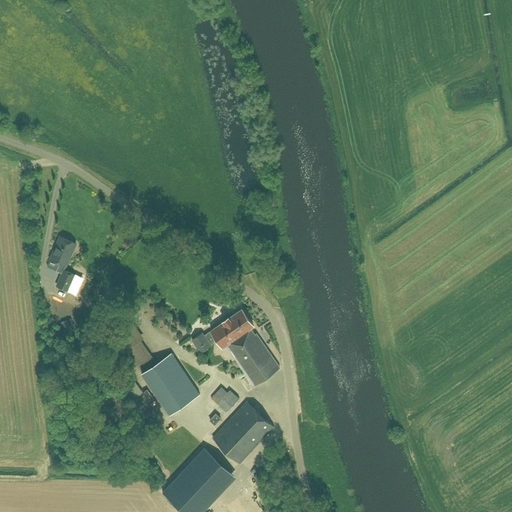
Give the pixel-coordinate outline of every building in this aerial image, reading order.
[(60,237),(50,260),(59,264),(56,271),(62,274),(60,279),(57,286),(68,291),(71,284),(75,275),(64,270),(76,244),(60,237)] [(253,386),(266,377),(279,368),(256,334),(255,335),(251,328),(254,327),(242,309),(211,330),(212,331),(215,335),(218,340),(223,349),(227,346),(253,386)] [(208,319),(201,323),(205,329),(212,325),(208,319)] [(267,327),(261,331),(268,341),(273,338),(267,327)] [(215,335),(212,331),(204,336),(202,333),(192,340),(200,353),(211,346),(210,346),(212,344),(218,340),(215,335)] [(141,373),(170,414),(200,394),(171,352),(141,373)] [(228,411),(240,399),(230,389),(219,402),(228,411)] [(239,463),(273,427),(247,402),(213,438),(239,463)] [(215,425),(221,418),(216,414),(210,420),(215,425)] [(193,511),(232,472),(205,446),(162,492),(183,511),(193,511)]
